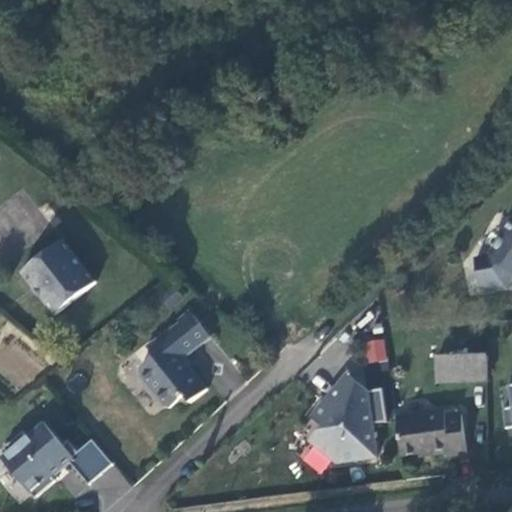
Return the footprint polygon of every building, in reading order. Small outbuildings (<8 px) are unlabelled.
[(511,221),(488,257),(476,260),(481,287),(504,283),(511,273),(511,221)] [(59,238),(20,270),(53,310),(91,279),(59,238)] [(482,294),(508,289),(511,283),(511,273),(504,283),(481,287),(482,294)] [(180,316),(148,343),(155,352),(142,363),(142,371),(165,400),(173,401),(187,389),(192,396),(209,383),(189,360),(188,362),(181,354),(210,330),(190,305),(179,314),(180,316)] [(382,338),(363,342),(368,363),(387,359),(382,338)] [(487,355),(437,357),(438,383),(488,381),(487,355)] [(378,457),(368,390),(349,375),(314,417),(325,426),(312,442),(339,463),(378,457)] [(511,383),(499,385),(505,428),(511,427),(511,383)] [(398,418),(403,456),(433,452),(433,453),(450,451),(451,457),(468,454),(463,414),(447,417),(446,411),(398,418)] [(3,459),(36,498),(57,481),(53,476),(70,462),(90,485),(114,465),(93,440),(73,457),(45,424),(28,437),(24,432),(5,448),(9,454),(3,459)]
